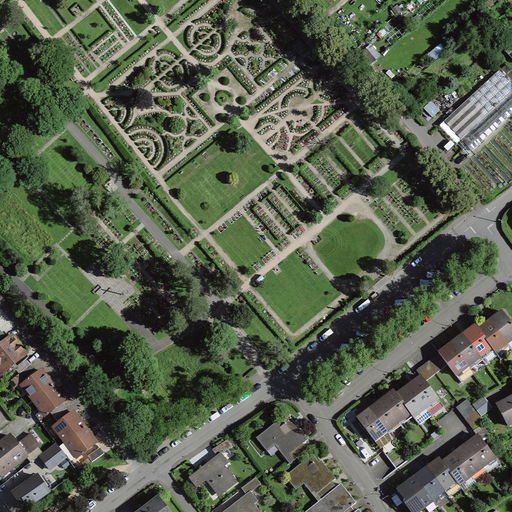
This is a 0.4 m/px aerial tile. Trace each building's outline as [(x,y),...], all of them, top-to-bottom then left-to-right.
[(444,122),(461,139),(511,91),(511,80),(501,69),(444,122)] [(511,91),(461,139),(472,151),(511,113),(511,91)] [(511,323),(502,311),(490,320),(508,343),(511,340),(511,323)] [(496,353),(508,343),(490,320),(478,330),(492,349),(496,353)] [(463,335),(480,358),(492,349),(478,330),(475,326),(463,335)] [(480,358),(463,335),(451,343),(469,367),(480,358)] [(12,337),(0,346),(0,370),(6,378),(15,370),(10,364),(24,352),(12,337)] [(469,367),(451,343),(439,352),(439,353),(448,364),(456,376),(469,367)] [(448,364),(439,353),(433,357),(442,369),(448,364)] [(442,369),(433,357),(428,362),(436,373),(442,369)] [(26,359),(15,368),(19,374),(31,364),(26,359)] [(436,373),(428,362),(422,366),(431,377),(436,373)] [(31,364),(19,374),(24,379),(35,370),(31,364)] [(431,377),(422,366),(416,370),(421,376),(425,382),(431,377)] [(27,393),(34,401),(53,385),(42,370),(24,384),(29,391),(27,393)] [(408,386),(426,408),(438,399),(425,382),(421,376),(408,386)] [(41,407),(47,415),(50,412),(62,403),(65,400),(53,385),(34,401),(40,409),(41,407)] [(414,418),(426,408),(408,386),(397,395),(411,413),(414,418)] [(381,400),(399,423),(411,413),(397,395),(393,391),(381,400)] [(484,396),(472,405),(477,410),(488,402),(484,396)] [(511,397),(499,405),(510,426),(511,424),(511,397)] [(468,398),(456,407),(461,414),(472,405),(468,398)] [(399,423),(381,400),(369,409),(387,432),(399,423)] [(493,408),(488,402),(477,410),(482,416),(493,408)] [(62,403),(50,412),(54,417),(66,408),(62,403)] [(472,405),(461,414),(466,419),(477,410),(472,405)] [(66,408),(54,417),(59,423),(71,414),(66,408)] [(375,441),(387,432),(369,409),(358,418),(375,441)] [(477,410),(466,419),(470,425),(482,416),(477,410)] [(59,434),(65,442),(85,427),(74,412),(71,414),(59,423),(55,426),(61,433),(59,434)] [(285,415),(256,438),(266,450),(276,442),(287,456),(289,455),(303,444),(308,440),(296,425),(293,427),(285,415)] [(486,422),(482,416),(470,425),(475,431),(475,430),(483,425),(486,422)] [(475,430),(479,435),(482,438),(489,433),(483,425),(475,430)] [(73,449),(78,456),(97,442),(85,427),(65,442),(71,450),(73,449)] [(394,441),(387,432),(375,441),(382,450),(394,441)] [(18,444),(27,456),(41,445),(32,433),(18,444)] [(0,444),(0,473),(2,476),(27,456),(18,444),(11,435),(5,440),(0,444)] [(479,435),(466,445),(484,467),(496,458),(482,438),(479,435)] [(221,453),(232,447),(227,439),(213,449),(217,456),(221,453)] [(399,448),(394,441),(382,450),(387,457),(399,448)] [(41,456),(51,470),(67,457),(57,444),(41,456)] [(303,444),(289,455),(293,461),(308,449),(303,444)] [(455,453),(472,476),(484,467),(466,445),(455,453)] [(100,447),(88,456),(92,462),(105,454),(100,447)] [(404,454),(399,448),(387,457),(392,463),(404,454)] [(202,467),(189,477),(197,487),(209,478),(222,495),(238,482),(237,480),(234,475),(233,476),(225,466),(229,463),(221,453),(217,456),(207,464),(209,465),(204,469),(202,467)] [(460,485),(472,476),(455,453),(442,463),(457,481),(460,485)] [(408,459),(404,454),(392,463),(396,468),(408,459)] [(312,455),(285,477),(294,489),(304,481),(315,495),(331,482),(335,479),(323,464),(321,466),(312,455)] [(427,467),(445,490),(457,481),(442,463),(439,458),(427,467)] [(445,490),(427,467),(415,477),(433,499),(445,490)] [(49,492),(37,475),(13,493),(25,509),(49,492)] [(434,500),(433,499),(415,477),(406,484),(425,507),(434,500)] [(250,491),(251,492),(261,484),(256,478),(242,488),(246,494),(250,491)] [(331,482),(315,495),(320,500),(335,488),(331,482)] [(320,500),(305,511),(325,511),(330,508),(333,511),(344,511),(351,507),(356,503),(341,483),(335,488),(320,500)] [(418,511),(425,507),(406,484),(398,490),(408,503),(407,505),(412,511),(418,511)] [(246,494),(223,511),(259,511),(254,504),(258,501),(251,492),(250,491),(246,494)] [(140,510),(137,511),(171,511),(159,497),(140,511),(140,510)]
